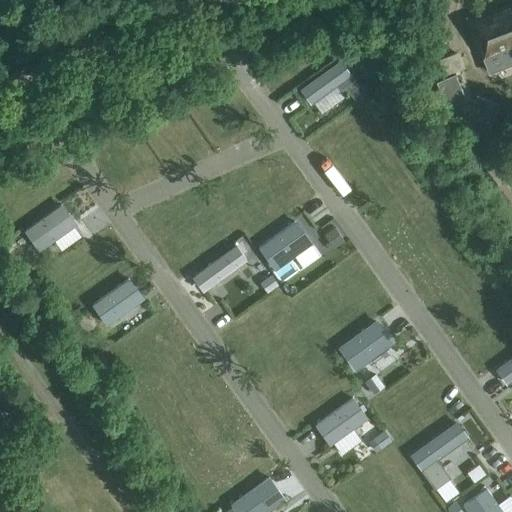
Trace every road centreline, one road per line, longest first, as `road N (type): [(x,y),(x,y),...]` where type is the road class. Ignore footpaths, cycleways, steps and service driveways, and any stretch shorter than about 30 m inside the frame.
road 1 (residential): [(286,134),(511,443)]
road 2 (residential): [(112,210),(330,511)]
road 3 (residential): [(286,134),(112,210)]
road 4 (unclassified): [(50,89),(217,12)]
road 5 (residential): [(217,12),(234,58),(286,134)]
road 6 (residential): [(50,89),(69,150),(112,210)]
